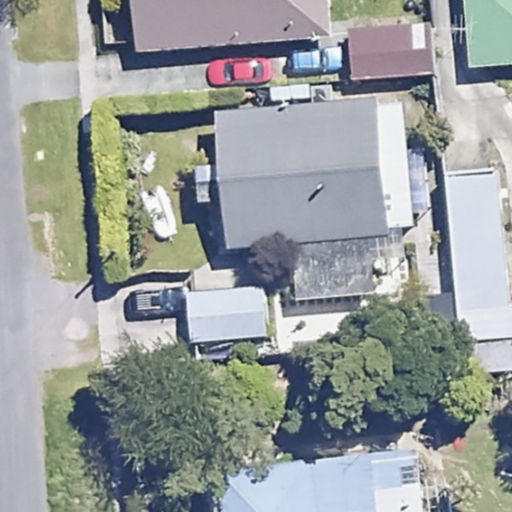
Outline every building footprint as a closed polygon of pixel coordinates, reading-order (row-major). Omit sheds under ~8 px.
[(331,34),(329,0),(135,0),(139,46),(331,34)] [(511,0),(472,0),(476,64),(511,62),(511,0)] [(434,74),(432,25),(352,28),(354,77),(434,74)] [(225,242),(296,237),(301,302),(382,297),(378,232),(415,229),(406,96),(216,109),(225,242)] [(511,296),(498,161),(445,167),(454,250),(428,253),(437,341),(511,332),(511,296)] [(263,282),(196,288),(201,341),(268,335),(263,282)] [(460,511),(458,482),(425,486),(421,447),(208,468),(212,511),(460,511)]
